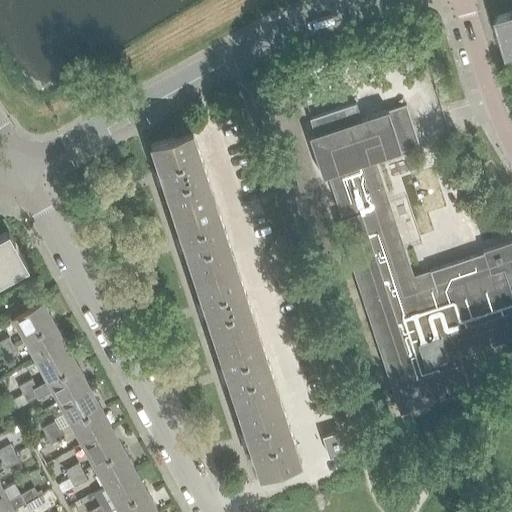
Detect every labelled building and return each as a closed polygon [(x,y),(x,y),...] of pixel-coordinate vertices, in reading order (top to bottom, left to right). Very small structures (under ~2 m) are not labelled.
[(507,54),(511,52),(511,10),(496,15),(507,54)] [(314,133),(308,134),(323,179),(329,177),(341,216),(336,218),(399,410),(468,388),(458,354),(511,336),(511,238),(481,249),(482,252),(412,275),(374,159),(419,145),(405,104),(360,119),(355,103),(309,118),(314,133)] [(213,196),(191,130),(149,143),(171,209),(213,196)] [(461,251),(478,246),(455,174),(437,179),(444,200),(447,199),(456,229),(454,230),(461,251)] [(235,262),(213,196),(171,209),(193,275),(235,262)] [(7,230),(0,233),(0,277),(25,264),(7,230)] [(214,341),(256,328),(235,262),(193,275),(214,341)] [(10,315),(21,336),(52,319),(40,298),(10,315)] [(52,319),(21,336),(33,357),(64,341),(52,319)] [(278,394),(256,328),(214,341),(236,407),(278,394)] [(0,351),(13,345),(8,337),(0,341),(0,351)] [(33,357),(44,379),(75,362),(64,341),(33,357)] [(13,345),(0,351),(0,352),(4,360),(18,353),(13,345)] [(44,379),(56,400),(87,383),(75,362),(44,379)] [(23,394),(36,386),(32,378),(18,386),(23,394)] [(99,404),(87,383),(56,400),(68,421),(99,404)] [(40,394),(36,386),(23,394),(27,402),(40,394)] [(300,460),(278,394),(236,407),(258,474),(300,460)] [(110,426),(99,404),(68,421),(79,442),(110,426)] [(46,436),(60,428),(55,421),(42,428),(46,436)] [(122,447),(110,426),(79,442),(91,463),(122,447)] [(60,428),(46,436),(50,444),(64,436),(60,428)] [(321,436),(327,457),(346,451),(339,430),(321,436)] [(0,458),(1,461),(16,453),(11,445),(0,451),(0,458)] [(133,468),(122,447),(91,463),(103,485),(133,468)] [(16,453),(1,461),(6,469),(20,461),(16,453)] [(70,478),(83,471),(78,462),(65,469),(70,478)] [(145,489),(133,468),(103,485),(114,506),(145,489)] [(70,478),(75,486),(87,479),(83,471),(70,478)] [(70,478),(57,485),(62,493),(75,486),(70,478)] [(0,511),(3,511),(12,508),(1,487),(0,487),(0,511)] [(25,502),(38,495),(34,487),(21,494),(25,502)] [(145,489),(114,506),(117,511),(154,511),(157,511),(145,489)] [(38,495),(25,502),(29,510),(43,503),(38,495)]
